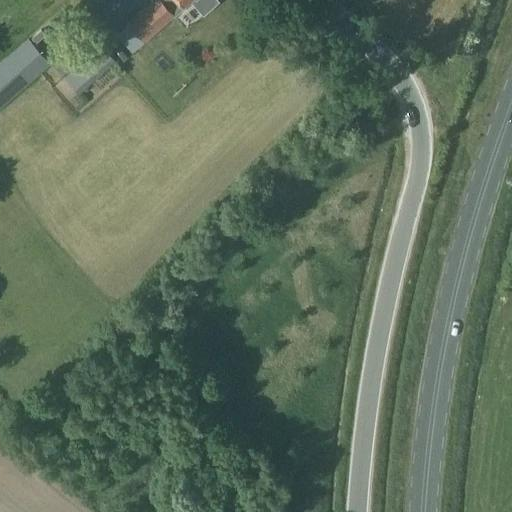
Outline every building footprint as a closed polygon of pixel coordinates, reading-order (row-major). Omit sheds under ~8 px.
[(160,0),(152,0),(114,35),(132,53),(144,42),(145,43),(174,15),(160,0)] [(0,108),(50,64),(27,37),(0,60),(0,108)] [(100,44),(64,76),(79,94),(115,61),(100,44)] [(284,210),(303,224),(351,162),(331,147),(284,210)] [(354,202),(364,211),(394,182),(385,172),(354,202)] [(372,223),(406,191),(398,182),(363,214),(372,223)] [(227,269),(220,262),(165,318),(189,341),(279,251),(262,234),(227,269)] [(293,317),(223,410),(256,435),(326,342),(293,317)]
